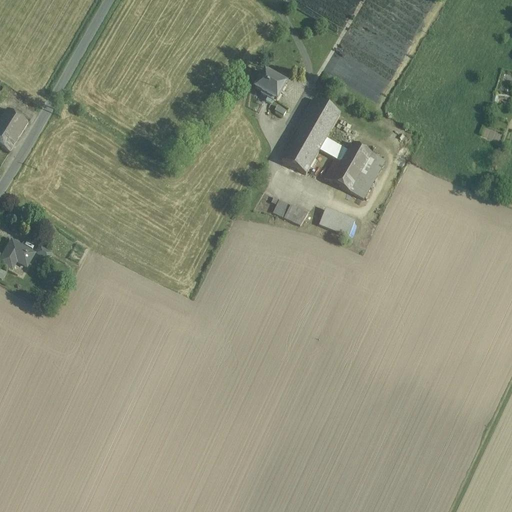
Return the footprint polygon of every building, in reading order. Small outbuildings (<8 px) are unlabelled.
[(286,85),(264,73),(255,89),(262,94),(260,96),(267,99),(268,97),(276,102),(286,85)] [(307,112),(291,139),(294,141),(281,162),(305,176),(319,152),(335,161),(324,181),(330,184),(352,146),(330,133),(340,116),(319,104),(313,116),(307,112)] [(286,112),(277,107),(274,112),(283,117),(286,112)] [(28,124),(7,110),(0,120),(0,147),(9,153),(28,124)] [(352,146),(330,184),(349,195),(371,157),(352,146)] [(371,157),(349,195),(363,203),(385,164),(371,157)] [(291,209),(279,203),(273,215),(284,221),(291,209)] [(307,217),(291,209),(284,221),(284,222),(300,230),(307,217)] [(354,223),(324,211),(317,228),(347,240),(354,223)] [(34,256),(11,243),(0,262),(0,265),(8,270),(13,262),(26,269),(34,256)] [(50,256),(40,250),(37,256),(47,262),(50,256)]
